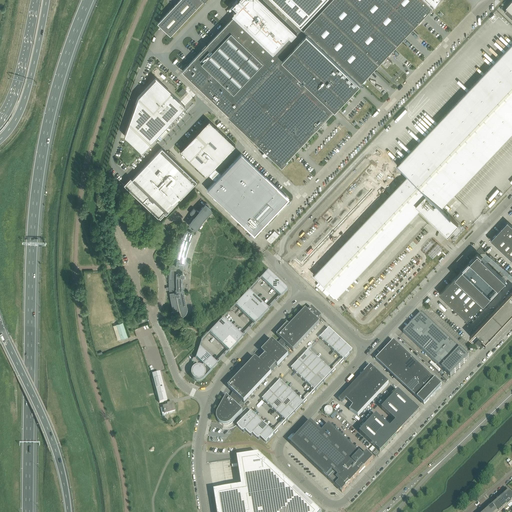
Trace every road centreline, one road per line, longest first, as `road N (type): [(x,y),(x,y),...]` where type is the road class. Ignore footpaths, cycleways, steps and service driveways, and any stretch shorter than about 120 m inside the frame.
road 1 (motorway): [(28,511),(35,205),(59,77),(88,0)]
road 2 (unclassified): [(486,2),(302,197)]
road 3 (unclassified): [(162,57),(135,84),(111,161),(128,177),(205,101)]
road 4 (unclassified): [(337,505),(511,325)]
road 5 (unclassified): [(337,505),(278,453),(367,351)]
road 6 (unclassified): [(367,351),(511,196)]
road 7 (motorway): [(69,511),(55,445),(0,328)]
road 8 (unknown): [(425,289),(467,325),(509,282),(471,238)]
road 9 (unknown): [(278,265),(296,221),(375,149)]
road 10 (primary): [(0,139),(24,101),(46,0)]
road 11 (unclassified): [(210,401),(303,289)]
road 12 (unclassified): [(302,197),(205,101)]
